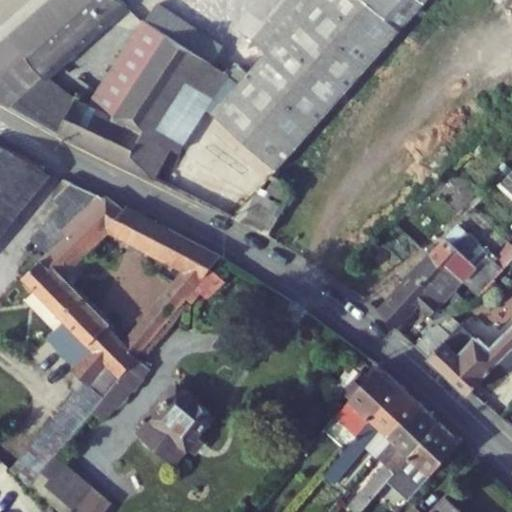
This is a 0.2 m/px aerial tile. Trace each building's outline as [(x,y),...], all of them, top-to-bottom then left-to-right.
[(119,0),(53,0),(11,37),(45,76),(125,6),(119,0)] [(209,109),(277,169),(405,24),(378,0),(315,0),(243,82),(225,71),(206,100),(209,109)] [(378,0),(405,24),(426,0),(378,0)] [(213,63),(147,20),(90,108),(81,103),(64,134),(125,164),(145,132),(149,134),(188,73),(202,81),(213,63)] [(11,37),(0,46),(0,92),(12,106),(46,126),(63,95),(45,76),(11,37)] [(145,132),(125,164),(152,177),(162,160),(166,162),(173,149),(181,153),(209,109),(206,100),(225,71),(213,63),(202,81),(188,73),(149,134),(145,132)] [(63,95),(46,126),(64,134),(81,103),(63,95)] [(8,149),(0,143),(0,222),(36,178),(40,168),(9,147),(8,149)] [(166,162),(162,160),(152,177),(235,217),(268,180),(259,173),(247,186),(249,188),(241,198),(166,162)] [(0,241),(55,175),(40,168),(36,178),(0,222),(0,241)] [(511,172),(502,183),(511,191),(511,172)] [(272,176),(268,180),(235,217),(266,232),(293,188),(272,176)] [(98,195),(76,185),(60,200),(67,207),(34,240),(49,255),(67,236),(62,231),(98,195)] [(105,198),(98,195),(62,231),(67,236),(49,255),(45,259),(25,279),(37,291),(28,300),(56,330),(65,321),(79,334),(122,378),(138,359),(221,256),(163,225),(151,248),(188,266),(126,343),(60,275),(108,226),(136,240),(148,217),(128,206),(126,209),(108,194),(105,198)] [(163,225),(148,217),(136,240),(151,248),(163,225)] [(458,225),(433,253),(453,272),(473,291),(479,296),(505,268),(495,258),(458,225)] [(511,239),(495,258),(505,268),(511,260),(511,239)] [(433,253),(415,271),(432,287),(430,289),(442,301),(452,290),(444,283),(453,272),(433,253)] [(45,259),(40,254),(19,274),(25,279),(45,259)] [(415,271),(400,287),(420,306),(430,314),(442,301),(430,289),(432,287),(415,271)] [(469,302),(479,296),(473,291),(471,294),(467,290),(465,291),(458,285),(455,288),(469,302)] [(400,287),(380,309),(400,328),(420,306),(400,287)] [(440,320),(419,345),(471,392),(473,391),(511,350),(511,325),(491,345),(462,320),(451,331),(440,320)] [(122,378),(79,334),(73,340),(89,356),(76,369),(87,381),(107,397),(122,378)] [(151,369),(138,359),(122,378),(107,397),(96,411),(108,421),(151,369)] [(379,364),(337,415),(358,435),(401,386),(379,364)] [(107,397),(87,381),(11,470),(31,487),(36,481),(57,457),(96,411),(107,397)] [(151,412),(140,425),(145,429),(139,434),(146,445),(157,450),(174,464),(187,449),(198,436),(213,418),(196,403),(198,401),(181,386),(155,416),(151,412)] [(423,407),(401,386),(358,435),(319,481),(328,489),(366,445),(379,457),(423,407)] [(440,423),(423,407),(379,457),(386,464),(348,508),(352,511),(361,511),(401,467),(440,423)] [(461,442),(440,423),(401,467),(414,479),(400,494),(408,501),(461,442)] [(208,445),(198,436),(187,449),(197,458),(208,445)] [(104,511),(112,504),(57,457),(36,481),(72,511),(104,511)] [(416,511),(413,508),(409,511),(461,511),(445,497),(430,511),(416,511)]
